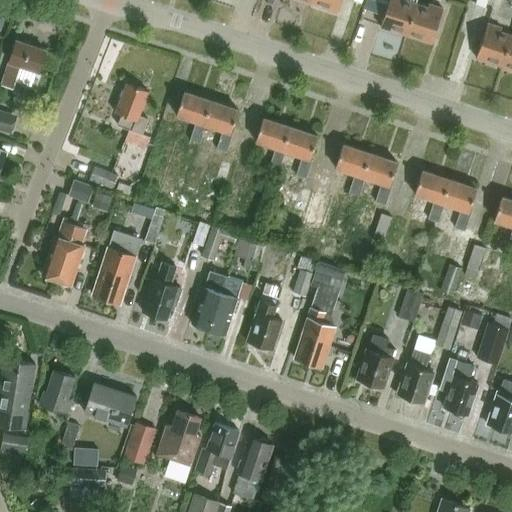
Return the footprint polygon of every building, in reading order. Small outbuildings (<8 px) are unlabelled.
[(312,0),(312,2),(338,11),(341,0),(312,0)] [(406,34),(416,3),(416,0),(388,0),(381,26),(406,34)] [(416,3),(406,34),(432,42),(443,7),(428,3),(427,7),(416,3)] [(501,65),(511,35),(500,32),(502,27),(487,22),(476,57),(501,65)] [(511,35),(501,65),(511,68),(511,35)] [(11,61),(4,84),(13,87),(15,81),(32,87),(38,70),(39,71),(46,50),(17,40),(10,60),(11,61)] [(123,113),(118,123),(143,133),(149,118),(139,114),(149,90),(128,82),(117,111),(123,113)] [(210,130),(225,135),(223,144),(234,147),(238,131),(246,133),(254,104),(186,86),(179,112),(201,118),(196,136),(207,139),(210,130)] [(18,114),(0,108),(0,128),(12,133),(18,114)] [(267,114),(261,142),(327,156),(333,129),(267,114)] [(351,139),(343,165),(406,185),(414,159),(351,139)] [(307,155),(302,173),(314,176),(319,158),(307,155)] [(95,164),(90,178),(112,187),(118,173),(95,164)] [(484,211),(492,185),(428,164),(420,190),(484,211)] [(361,172),(356,190),(367,193),(372,176),(361,172)] [(392,199),(397,183),(387,180),(382,196),(392,199)] [(75,182),(70,196),(80,199),(83,200),(90,203),(95,189),(75,182)] [(119,182),(116,190),(129,195),(132,187),(119,182)] [(302,184),(296,216),(311,218),(317,187),(302,184)] [(97,191),(94,200),(110,205),(113,196),(97,191)] [(440,198),(436,215),(446,218),(451,201),(440,198)] [(155,205),(145,239),(155,242),(163,217),(162,217),(165,208),(155,205)] [(460,223),(472,227),(478,210),(467,206),(460,223)] [(383,211),(378,235),(391,238),(397,214),(383,211)] [(68,221),(69,217),(65,216),(58,235),(56,235),(55,237),(52,238),(49,245),(51,249),(43,274),(45,274),(47,278),(51,279),(55,278),(57,279),(75,224),(68,221)] [(210,223),(199,220),(192,242),(202,245),(210,223)] [(75,224),(57,279),(59,279),(61,282),(66,284),(70,282),(72,283),(81,258),(83,256),(85,251),(84,249),(85,245),(82,243),(88,224),(84,222),(83,226),(75,224)] [(201,255),(214,259),(222,237),(234,241),(237,232),(212,224),(201,255)] [(131,271),(141,237),(113,228),(93,293),(121,302),(127,281),(130,281),(133,274),(131,271)] [(263,247),(249,243),(242,267),(255,271),(263,247)] [(483,274),(491,246),(479,243),(471,271),(483,274)] [(323,320),(326,311),(333,314),(347,268),(319,259),(312,283),(319,285),(312,305),(295,356),(297,357),(298,361),(305,363),(308,360),(319,364),(324,349),(327,350),(336,325),(323,320)] [(170,284),(175,266),(161,262),(156,279),(153,278),(142,310),(167,318),(172,303),(175,304),(180,287),(170,284)] [(226,275),(208,327),(212,329),(212,332),(218,334),(221,331),(225,333),(233,308),(237,307),(238,302),(236,299),(245,270),(234,267),(231,276),(226,275)] [(305,295),(312,272),(300,268),(293,291),(305,295)] [(208,327),(226,275),(209,269),(203,287),(199,289),(198,293),(200,296),(192,322),(196,323),(196,327),(202,329),(205,326),(208,327)] [(462,295),(475,299),(480,286),(466,281),(462,295)] [(262,293),(279,298),(282,288),(266,283),(262,293)] [(407,287),(398,316),(413,321),(423,292),(407,287)] [(271,316),(275,303),(260,299),(247,340),(257,343),(258,347),(266,350),(269,347),(272,348),(282,319),(271,316)] [(447,306),(434,343),(449,348),(461,310),(447,306)] [(465,310),(460,324),(477,330),(482,316),(465,310)] [(488,321),(477,356),(496,363),(508,328),(488,321)] [(390,370),(394,357),(397,349),(386,346),(388,338),(373,333),(359,376),(366,379),(365,380),(371,382),(372,385),(381,388),(387,369),(390,370)] [(426,367),(431,353),(414,347),(399,393),(422,401),(428,383),(432,381),(432,374),(433,370),(426,367)] [(461,350),(458,359),(457,358),(454,368),(447,390),(449,391),(444,406),(468,414),(478,382),(469,379),(474,364),(468,362),(471,353),(461,350)] [(450,356),(439,387),(447,390),(454,368),(457,358),(450,356)] [(0,390),(29,395),(34,363),(3,358),(0,378),(0,390)] [(67,399),(74,377),(53,370),(46,392),(43,391),(38,404),(67,414),(71,400),(67,399)] [(511,379),(503,377),(499,389),(497,389),(492,404),(494,404),(488,422),(511,430),(511,379)] [(137,395),(94,381),(85,410),(127,424),(137,395)] [(0,422),(25,426),(29,395),(0,390),(0,422)] [(194,433),(200,417),(177,410),(171,426),(166,424),(156,453),(190,464),(200,435),(194,433)] [(72,448),(80,425),(69,421),(61,445),(72,448)] [(125,456),(145,463),(156,428),(136,421),(125,456)] [(206,471),(209,462),(227,467),(231,455),(240,428),(216,421),(205,454),(201,453),(196,468),(206,471)] [(4,434),(1,447),(26,451),(28,438),(4,434)] [(238,472),(232,491),(254,498),(259,480),(260,480),(272,443),(269,442),(268,438),(263,437),(259,439),(250,436),(242,458),(239,460),(237,465),(239,467),(237,472),(238,472)] [(117,480),(132,484),(136,470),(122,465),(117,480)] [(57,467),(57,484),(106,486),(106,469),(57,467)] [(195,491),(187,511),(216,511),(220,500),(195,491)] [(467,511),(470,505),(441,496),(435,511),(467,511)] [(228,511),(231,505),(221,501),(217,511),(228,511)]
